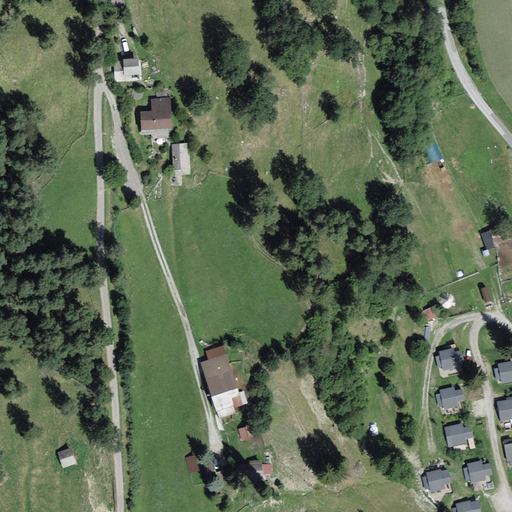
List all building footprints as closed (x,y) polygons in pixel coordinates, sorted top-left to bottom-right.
[(143,64),(116,64),(116,82),(144,82),(143,64)] [(156,115),(146,116),(147,133),(180,131),(178,100),(155,101),(156,115)] [(193,146),(175,147),(177,173),(194,172),(193,146)] [(486,247),(495,245),(491,228),(482,230),(486,247)] [(511,228),(497,232),(501,248),(511,245),(511,228)] [(230,346),(209,354),(212,364),(205,367),(224,421),(253,411),(230,346)] [(474,346),(451,351),(456,372),(479,366),(474,346)] [(471,388),(449,394),(453,408),(475,402),(471,388)] [(475,424),(456,428),(459,445),(479,441),(475,424)] [(246,455),(264,454),(263,432),(245,433),(246,455)] [(79,451),(61,455),(64,471),(82,468),(79,451)] [(186,456),(191,470),(198,468),(193,453),(186,456)] [(498,461),(478,465),(482,483),(502,478),(498,461)] [(273,467),(246,467),(246,482),(273,482),(273,467)] [(459,473),(440,475),(441,489),(461,487),(459,473)]
